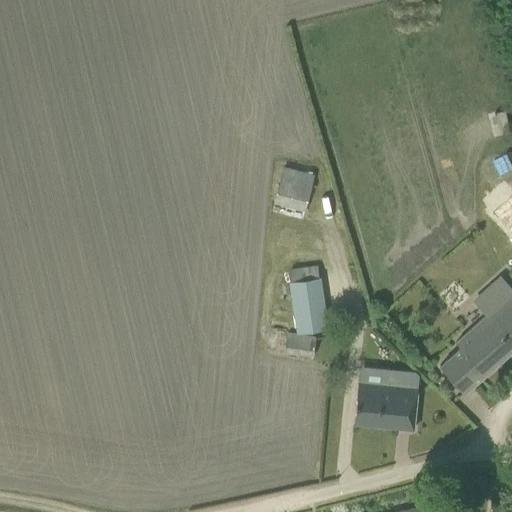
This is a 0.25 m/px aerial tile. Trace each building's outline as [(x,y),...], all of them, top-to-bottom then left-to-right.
[(284,166),(274,202),(304,210),(314,175),(284,166)] [(288,267),(288,277),(318,275),(317,266),(288,267)] [(323,276),(290,279),(296,331),(328,328),(323,276)] [(439,366),(463,393),(511,349),(511,291),(455,342),(459,347),(439,366)] [(283,352),(312,357),(315,336),(286,332),(283,352)] [(353,424),(413,429),(417,389),(380,385),(380,381),(358,379),(353,424)]
